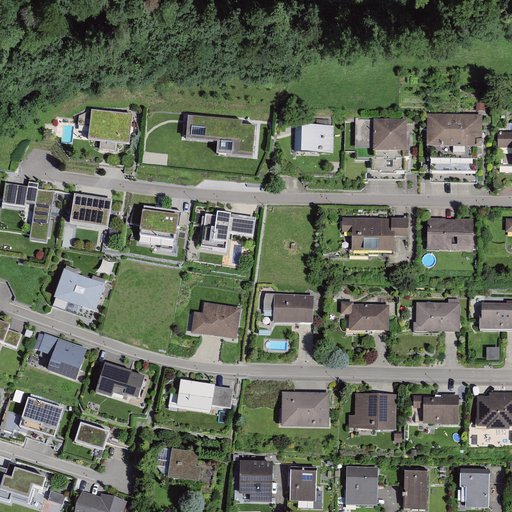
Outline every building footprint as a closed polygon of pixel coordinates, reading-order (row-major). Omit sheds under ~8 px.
[(130,116),(90,112),(86,141),(127,146),(130,116)] [(482,116),(428,114),(426,183),(480,184),(482,116)] [(241,122),(189,118),(187,139),(238,143),(237,154),(254,155),(256,128),(241,126),(241,122)] [(404,121),(355,122),(355,160),(367,160),(367,176),(404,176),(404,121)] [(334,128),(295,126),(294,152),(333,154),(334,128)] [(511,133),(500,134),(500,149),(511,148),(511,133)] [(26,205),(35,206),(30,242),(47,244),(54,193),(6,186),(3,207),(26,210),(26,205)] [(110,202),(73,196),(68,224),(105,230),(110,202)] [(180,212),(141,207),(137,242),(175,248),(180,212)] [(214,217),(204,216),(200,248),(224,251),(226,234),(254,238),(257,218),(214,212),(214,217)] [(407,219),(342,219),(342,231),(350,231),(350,251),(392,251),(392,238),(406,238),(407,219)] [(470,220),(426,219),(425,250),(469,251),(470,220)] [(103,286),(63,271),(52,299),(93,314),(103,286)] [(313,297),(266,295),(265,312),(272,313),(271,323),(311,325),(313,297)] [(447,305),(414,305),(414,333),(459,334),(459,306),(457,305),(458,301),(448,301),(447,305)] [(353,303),(341,302),(341,316),(348,316),(348,331),(386,332),(386,307),(353,306),(353,303)] [(506,306),(482,305),(481,330),(511,331),(511,302),(506,302),(506,306)] [(240,310),(203,304),(201,316),(193,314),(190,334),(234,342),(240,310)] [(10,325),(0,321),(0,344),(16,351),(22,335),(9,330),(10,325)] [(48,373),(76,384),(79,374),(88,351),(45,336),(39,354),(53,359),(49,370),(48,373)] [(500,348),(488,347),(488,359),(500,359),(500,348)] [(143,378),(103,366),(94,394),(110,398),(112,391),(137,398),(143,378)] [(230,390),(179,381),(174,408),(207,414),(208,407),(226,410),(230,390)] [(328,395),(281,393),(280,426),(327,428),(328,395)] [(488,399),(476,399),(475,427),(485,427),(485,430),(507,431),(507,428),(511,427),(511,393),(488,393),(488,399)] [(396,433),(397,396),(356,395),(355,417),(349,417),(349,430),(368,430),(368,432),(396,433)] [(456,396),(414,395),(413,410),(421,410),(420,424),(456,425),(456,396)] [(63,411),(28,400),(20,427),(55,438),(63,411)] [(110,434),(81,425),(75,444),(104,453),(110,434)] [(196,456),(168,452),(164,478),(192,482),(196,456)] [(271,464),(238,464),(238,494),(248,494),(248,502),(271,502),(271,464)] [(47,482),(0,467),(0,494),(25,502),(30,487),(44,491),(47,482)] [(376,469),(346,468),(345,506),(375,506),(376,469)] [(312,472),(290,472),(290,502),(312,502),(312,472)] [(427,474),(402,473),(401,492),(404,492),(403,511),(425,511),(427,474)] [(489,511),(490,478),(461,477),(460,490),(466,490),(466,510),(489,511)] [(50,502),(64,505),(65,495),(52,493),(50,502)] [(100,499),(81,493),(75,511),(124,511),(127,503),(101,495),(100,499)]
